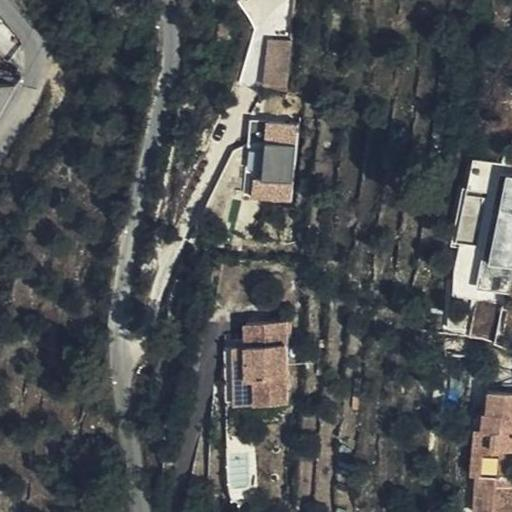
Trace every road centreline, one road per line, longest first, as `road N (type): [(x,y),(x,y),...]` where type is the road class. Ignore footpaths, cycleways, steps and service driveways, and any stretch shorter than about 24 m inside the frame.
road 1 (residential): [(171,0),(172,89),(129,291),(131,400),(148,511)]
road 2 (residential): [(0,139),(36,75),(38,53),(32,32),(3,0)]
